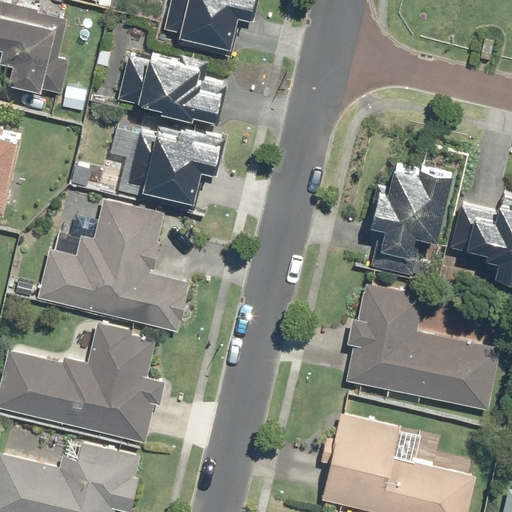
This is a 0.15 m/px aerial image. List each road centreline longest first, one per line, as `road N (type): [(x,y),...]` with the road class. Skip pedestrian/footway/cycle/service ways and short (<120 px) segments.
road 1 (residential): [(329,50),(216,511)]
road 2 (residential): [(329,50),(511,96)]
